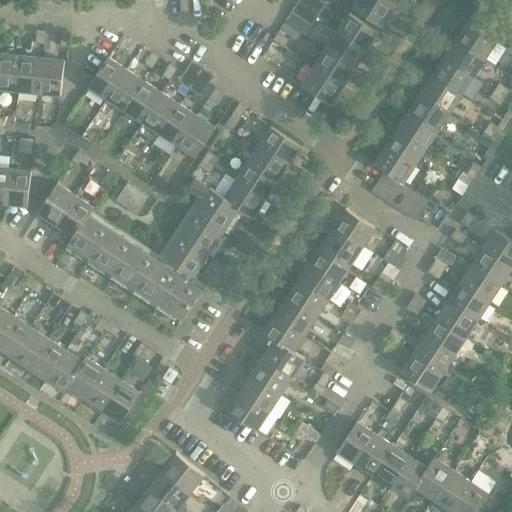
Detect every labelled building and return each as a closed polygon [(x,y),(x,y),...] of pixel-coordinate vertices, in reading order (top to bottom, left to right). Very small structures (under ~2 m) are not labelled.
[(190,0),(180,0),(182,13),(191,13),(190,0)] [(321,0),(299,0),(299,1),(320,15),(327,4),(321,0)] [(395,9),(380,0),(358,0),(353,9),(383,27),(395,9)] [(380,0),(395,9),(400,0),(380,0)] [(320,15),(299,1),(292,13),(312,26),(320,15)] [(349,14),(337,32),(367,52),(379,33),(349,14)] [(486,60),(498,41),(502,44),(507,36),(495,29),(490,36),(468,21),(456,40),(486,60)] [(36,44),(45,45),(46,31),(37,30),(36,44)] [(337,32),(326,50),(356,69),(367,52),(337,32)] [(63,33),(62,46),(71,47),(72,34),(63,33)] [(273,40),(285,48),(290,40),(278,33),(273,40)] [(456,40),(444,57),(475,77),(486,60),(456,40)] [(326,50),(314,67),(344,87),(356,69),(326,50)] [(145,64),(153,69),(160,58),(153,53),(145,64)] [(1,54),(0,66),(0,89),(19,91),(22,56),(1,54)] [(22,56),(19,91),(40,94),(43,58),(22,56)] [(94,79),(89,87),(108,99),(127,69),(109,57),(94,79)] [(444,57),(433,75),(463,95),(475,77),(444,57)] [(43,58),(40,94),(62,96),(65,61),(43,58)] [(179,82),(190,89),(204,68),(193,61),(179,82)] [(163,76),(170,81),(178,69),(170,64),(163,76)] [(344,87),(314,67),(302,86),(328,103),(332,105),(344,87)] [(204,68),(190,89),(201,96),(215,76),(204,68)] [(127,69),(108,99),(125,111),(145,81),(127,69)] [(78,79),(89,87),(94,79),(83,72),(78,79)] [(433,75),(421,93),(451,113),(463,95),(433,75)] [(145,81),(125,111),(143,122),(162,93),(145,81)] [(500,83),(495,91),(506,98),(511,91),(500,83)] [(217,87),(209,99),(217,104),(224,92),(217,87)] [(506,98),(495,91),(490,98),(501,106),(506,98)] [(162,93),(143,122),(161,134),(180,104),(162,93)] [(421,93),(409,110),(440,130),(451,113),(421,93)] [(240,103),(233,114),(240,119),(248,108),(240,103)] [(332,105),(328,103),(321,114),(328,119),(336,107),(332,105)] [(180,104),(161,134),(178,145),(198,116),(180,104)] [(409,110),(398,128),(428,148),(440,130),(409,110)] [(240,119),(233,114),(225,126),(233,131),(240,119)] [(198,116),(178,145),(197,158),(216,128),(198,116)] [(16,122),(15,129),(30,131),(31,124),(16,122)] [(491,122),(483,134),(491,139),(498,128),(491,122)] [(272,127),(260,145),(289,165),(301,146),(272,127)] [(398,128),(386,146),(417,166),(428,148),(398,128)] [(491,139),(483,134),(478,141),(490,149),(495,141),(491,139)] [(22,138),(20,153),(33,154),(35,140),(22,138)] [(260,145),(248,163),(278,182),(289,165),(260,145)] [(395,178),(404,183),(405,184),(417,166),(386,146),(374,164),(386,172),(395,178)] [(79,166),(82,163),(87,155),(79,150),(72,161),(79,166)] [(208,151),(203,159),(215,166),(220,159),(208,151)] [(87,155),(82,163),(93,170),(98,162),(87,155)] [(215,166),(203,159),(198,166),(210,174),(215,166)] [(248,163),(236,180),(266,200),(278,182),(248,163)] [(475,163),(467,174),(475,179),(482,168),(475,163)] [(0,167),(0,203),(7,204),(10,169),(0,167)] [(32,171),(32,176),(45,177),(46,168),(33,167),(32,171)] [(10,169),(7,204),(28,207),(32,176),(32,171),(10,169)] [(105,169),(99,178),(109,184),(115,175),(105,169)] [(475,179),(467,174),(463,171),(458,179),(470,187),(475,179)] [(372,192),(381,198),(395,178),(386,172),(372,192)] [(395,178),(381,198),(390,204),(404,183),(395,178)] [(254,218),(210,189),(195,179),(189,189),(199,195),(196,200),(201,203),(195,211),(225,231),(240,209),(254,218)] [(211,188),(210,189),(254,218),(266,200),(236,180),(225,197),(211,188)] [(128,182),(122,191),(128,195),(134,186),(128,182)] [(38,213),(57,225),(76,196),(58,183),(38,213)] [(404,183),(390,204),(399,209),(413,189),(405,184),(404,183)] [(134,186),(128,195),(133,199),(139,189),(134,186)] [(139,189),(133,199),(138,202),(144,193),(139,189)] [(413,189),(399,209),(408,215),(422,195),(413,189)] [(116,201),(121,205),(128,195),(122,191),(116,201)] [(144,193),(138,202),(144,206),(150,196),(144,193)] [(128,195),(121,205),(127,208),(133,199),(128,195)] [(422,195),(408,215),(417,221),(427,207),(431,201),(430,201),(422,195)] [(76,196),(57,225),(74,236),(69,244),(69,245),(94,207),(76,196)] [(431,201),(427,207),(434,212),(441,201),(434,196),(430,201),(431,201)] [(133,199),(127,208),(132,212),(138,202),(133,199)] [(138,202),(132,212),(137,215),(144,206),(138,202)] [(94,207),(69,245),(92,260),(112,230),(90,215),(95,208),(94,207)] [(346,209),(334,227),(364,247),(376,228),(346,209)] [(195,211),(181,234),(210,253),(225,231),(195,211)] [(468,228),(476,216),(468,211),(460,223),(468,228)] [(334,227),(323,245),(352,264),(364,247),(334,227)] [(511,240),(496,229),(483,248),(511,266),(511,240)] [(112,230),(92,260),(115,274),(134,245),(112,230)] [(468,237),(456,230),(450,238),(462,246),(468,237)] [(210,253),(181,234),(165,257),(195,277),(210,253)] [(395,241),(390,249),(402,256),(407,249),(395,241)] [(134,245),(115,274),(137,289),(157,259),(134,245)] [(323,245),(311,263),(341,282),(352,264),(323,245)] [(511,266),(483,248),(472,265),(502,286),(511,270),(511,266)] [(438,257),(433,265),(444,273),(449,265),(438,257)] [(157,259),(137,289),(160,304),(180,274),(157,259)] [(311,263),(299,280),(329,300),(341,282),(311,263)] [(444,273),(433,265),(428,272),(439,280),(444,273)] [(472,265),(460,283),(490,303),(502,286),(472,265)] [(382,273),(377,281),(388,288),(393,281),(382,273)] [(25,290),(28,286),(33,279),(25,274),(17,285),(25,290)] [(180,274),(160,304),(184,320),(197,298),(199,299),(203,293),(201,292),(203,290),(180,274)] [(33,279),(28,286),(39,294),(44,286),(33,279)] [(299,280),(288,298),(317,317),(329,300),(299,280)] [(388,288),(377,281),(372,288),(383,296),(388,288)] [(460,283),(448,301),(479,321),(490,303),(460,283)] [(54,293),(46,304),(54,309),(62,298),(54,293)] [(416,294),(411,301),(423,309),(428,301),(416,294)] [(288,298),(276,315),(306,335),(317,317),(288,298)] [(423,309),(411,301),(406,309),(418,317),(423,309)] [(448,301),(437,318),(467,338),(479,321),(448,301)] [(350,303),(345,311),(356,319),(362,310),(350,303)] [(0,306),(0,336),(14,315),(0,306)] [(74,322),(82,327),(89,316),(82,311),(74,322)] [(356,319),(345,311),(340,318),(352,326),(356,319)] [(14,315),(0,336),(0,349),(12,357),(32,327),(14,315)] [(276,315),(265,333),(305,359),(295,352),(306,335),(276,315)] [(103,334),(105,330),(110,322),(102,317),(95,329),(103,334)] [(437,318),(425,336),(455,356),(467,338),(437,318)] [(110,322),(105,330),(116,337),(121,330),(110,322)] [(32,327),(12,357),(29,369),(49,338),(32,327)] [(388,336),(392,339),(399,344),(404,336),(393,329),(388,336)] [(274,341),(263,358),(293,377),(305,359),(265,333),(264,334),(274,341)] [(355,342),(343,335),(339,342),(350,350),(355,342)] [(425,336),(413,354),(444,374),(455,356),(425,336)] [(49,338),(29,369),(47,380),(67,350),(49,338)] [(399,344),(392,339),(384,350),(392,355),(399,344)] [(134,354),(142,359),(149,348),(142,343),(134,354)] [(149,348),(142,359),(149,364),(157,352),(149,348)] [(67,350),(47,380),(65,392),(87,357),(84,361),(67,350)] [(444,374),(413,354),(401,372),(432,392),(444,374)] [(87,357),(65,392),(68,388),(85,399),(105,369),(87,357)] [(263,358),(252,375),(281,395),(293,377),(263,358)] [(139,360),(130,374),(144,383),(153,368),(139,360)] [(320,370),(324,372),(332,377),(337,370),(326,362),(320,370)] [(170,368),(164,378),(171,383),(178,373),(170,368)] [(105,369),(85,399),(103,411),(123,380),(105,369)] [(332,377),(324,372),(317,383),(325,388),(332,377)] [(252,375),(240,393),(270,412),(281,395),(252,375)] [(123,380),(103,411),(121,423),(141,392),(123,380)] [(270,412),(240,393),(228,411),(258,431),(270,412)] [(427,396),(420,407),(437,418),(444,407),(427,396)] [(400,397),(393,408),(400,413),(408,402),(400,397)] [(328,400),(323,408),(335,415),(340,407),(328,400)] [(444,407),(437,418),(444,423),(451,412),(444,407)] [(400,413),(393,408),(385,420),(393,425),(400,413)] [(338,451),(356,463),(376,434),(357,422),(338,451)] [(303,439),(305,435),(310,427),(303,423),(295,434),(303,439)] [(305,435),(316,443),(322,435),(310,427),(305,435)] [(376,434),(356,463),(374,475),(393,445),(376,434)] [(393,445),(374,475),(391,487),(411,457),(393,445)] [(177,453),(163,470),(191,493),(205,476),(177,453)] [(411,457),(391,487),(409,498),(435,458),(428,468),(411,457)] [(435,458),(409,498),(410,499),(417,488),(434,500),(453,470),(435,458)] [(163,470),(150,487),(178,510),(191,493),(163,470)] [(453,470),(434,500),(451,511),(471,482),(453,470)] [(471,482),(451,511),(452,511),(477,511),(489,494),(471,482)] [(150,487),(137,503),(147,511),(176,511),(178,510),(150,487)] [(230,497),(224,504),(233,511),(235,511),(241,506),(230,497)] [(147,511),(137,503),(129,511),(147,511)]
